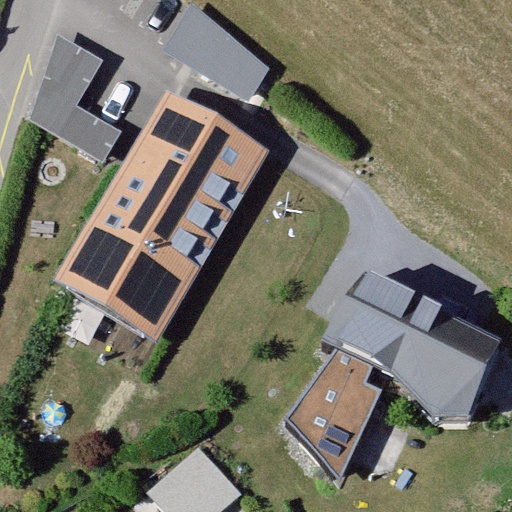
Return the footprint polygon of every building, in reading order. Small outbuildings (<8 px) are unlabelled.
[(196,10),(172,48),(254,98),(277,60),(196,10)] [(103,66),(59,39),(29,124),(105,166),(123,137),(78,110),(103,66)] [(262,167),(166,111),(56,299),(151,355),(262,167)] [(504,349),(371,283),(354,313),(341,310),(319,351),(333,359),(286,424),(340,490),(383,396),(430,429),(470,428),(504,349)] [(198,511),(174,487),(148,511),(198,511)]
